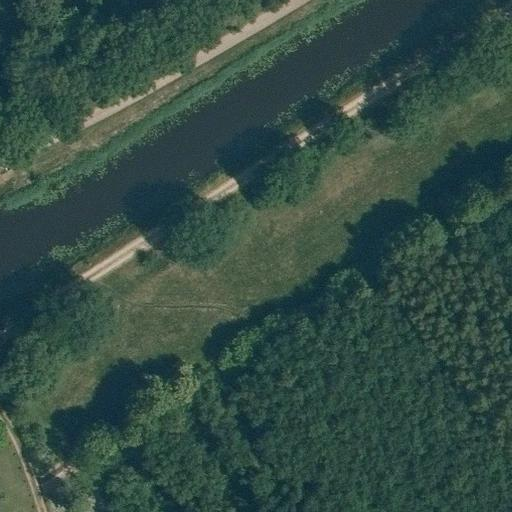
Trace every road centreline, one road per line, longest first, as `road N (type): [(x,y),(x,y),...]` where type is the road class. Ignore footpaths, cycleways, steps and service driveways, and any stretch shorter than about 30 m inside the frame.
road 1 (track): [(0,341),(511,9)]
road 2 (unclassified): [(0,164),(300,0)]
